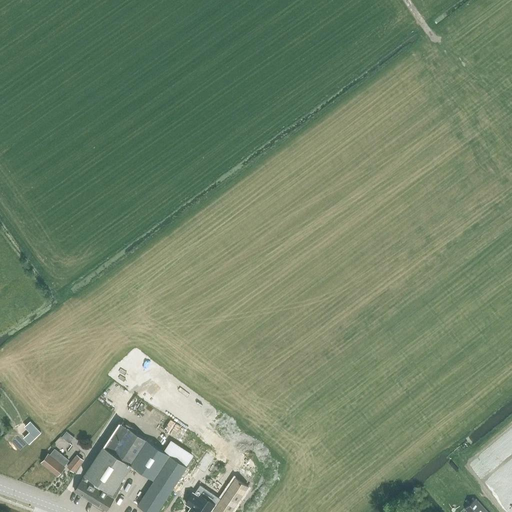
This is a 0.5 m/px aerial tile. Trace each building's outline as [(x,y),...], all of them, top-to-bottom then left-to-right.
[(31,421),(25,427),(31,432),(31,433),(37,428),(31,421)] [(163,451),(118,422),(84,474),(87,477),(85,481),(82,480),(75,491),(106,511),(114,498),(113,498),(115,494),(116,495),(123,484),(122,484),(121,485),(119,484),(131,465),(153,480),(138,505),(148,511),(157,511),(187,466),(170,455),(173,451),(165,447),(163,451)] [(61,429),(55,446),(65,450),(72,433),(61,429)] [(189,436),(184,447),(193,452),(199,441),(189,436)] [(195,466),(207,448),(202,444),(190,463),(195,466)] [(55,449),(54,449),(50,455),(48,454),(42,462),(58,475),(65,466),(64,466),(69,460),(55,449)] [(207,452),(196,468),(207,476),(211,469),(213,470),(219,461),(217,460),(218,459),(207,452)] [(83,460),(77,455),(68,466),(74,472),(83,460)] [(200,486),(195,494),(193,493),(185,504),(191,508),(188,511),(209,511),(215,504),(218,499),(200,486)] [(466,511),(487,511),(476,499),(464,509),(466,511)]
